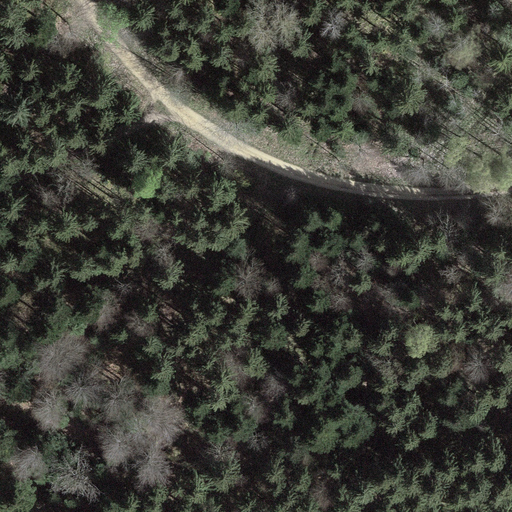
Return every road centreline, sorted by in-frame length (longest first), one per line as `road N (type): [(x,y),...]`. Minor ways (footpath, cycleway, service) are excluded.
road 1 (track): [(511,183),(385,196),(290,172),(214,135),(145,77),(89,0)]
road 2 (track): [(145,77),(57,154),(0,171)]
